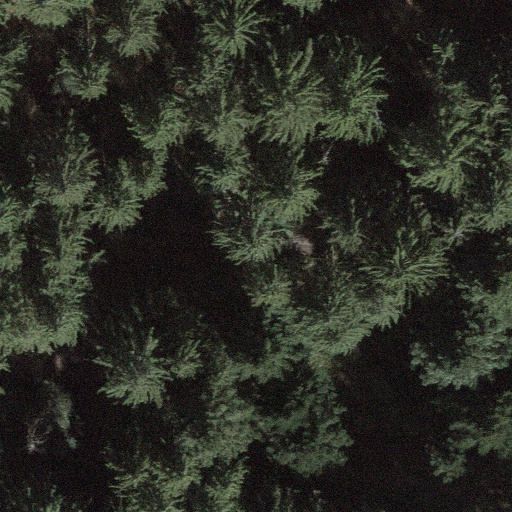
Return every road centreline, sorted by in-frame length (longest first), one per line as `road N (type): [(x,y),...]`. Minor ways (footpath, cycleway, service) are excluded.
road 1 (track): [(26,263),(313,248),(511,169)]
road 2 (track): [(26,263),(31,321),(59,419),(121,511)]
